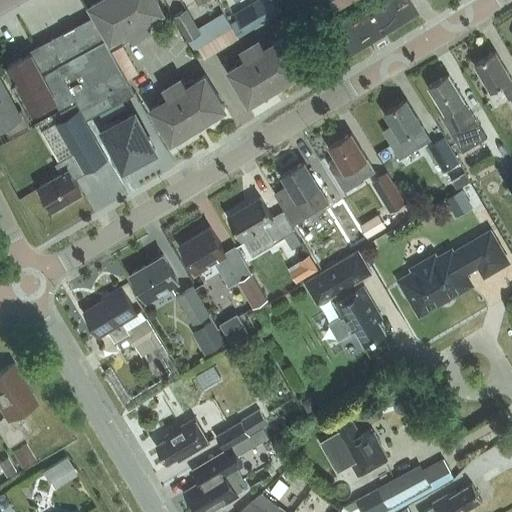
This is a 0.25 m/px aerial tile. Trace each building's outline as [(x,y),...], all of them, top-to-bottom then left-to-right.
[(145,20),(163,10),(156,0),(99,0),(91,5),(111,40),(128,30),(131,35),(148,25),(145,20)] [(274,0),(261,0),(235,15),(246,33),(282,12),(276,2),(274,0)] [(331,0),(336,9),(353,0),(331,0)] [(173,15),(188,40),(202,32),(188,7),(173,15)] [(32,52),(9,64),(34,111),(48,103),(46,100),(54,96),(61,109),(78,100),(88,119),(100,113),(123,100),(135,93),(95,21),(94,21),(94,22),(80,30),(79,30),(80,30),(66,38),(65,37),(65,38),(51,46),(50,44),(48,45),(49,47),(38,52),(37,51),(36,51),(38,53),(33,55),(32,52)] [(226,31),(233,41),(239,37),(233,27),(226,31)] [(226,45),(233,41),(226,31),(220,35),(226,45)] [(213,39),(219,49),(226,45),(220,35),(213,39)] [(303,69),(283,37),(265,48),(262,43),(244,54),(247,59),(229,70),(249,102),(303,69)] [(212,53),(219,49),(213,39),(206,43),(212,53)] [(206,43),(199,47),(205,58),(212,53),(206,43)] [(116,57),(127,51),(123,44),(112,50),(116,57)] [(120,64),(131,58),(127,51),(116,57),(120,64)] [(511,77),(496,51),(475,63),(491,90),(501,84),(509,98),(511,96),(511,78),(511,77)] [(125,71),(135,66),(131,58),(120,64),(125,71)] [(135,66),(125,71),(129,78),(139,73),(135,66)] [(487,136),(465,100),(448,73),(429,85),(445,112),(441,115),(463,151),(487,136)] [(172,140),(225,107),(205,75),(187,86),(184,81),(167,92),(170,97),(152,108),(172,140)] [(0,127),(4,125),(11,138),(31,127),(22,109),(18,111),(0,78),(0,77),(0,127)] [(419,143),(429,137),(422,125),(422,124),(407,99),(385,112),(400,138),(411,131),(419,143)] [(123,100),(100,113),(103,120),(127,107),(123,100)] [(78,110),(56,123),(73,153),(85,173),(108,159),(78,110)] [(135,113),(105,129),(124,166),(155,149),(135,113)] [(352,132),(329,146),(336,157),(331,160),(331,166),(334,171),(345,190),(362,179),(362,178),(375,170),(352,132)] [(443,170),(455,165),(460,162),(460,161),(445,136),(429,146),(443,170)] [(61,173),(39,186),(52,208),(82,191),(72,173),(77,170),(80,175),(85,173),(73,153),(56,164),(61,173)] [(328,201),(304,161),(282,175),(288,185),(275,193),(293,223),(328,201)] [(511,164),(501,171),(511,188),(511,164)] [(387,172),(373,181),(390,210),(405,201),(387,172)] [(470,182),(465,174),(452,182),(456,190),(470,182)] [(473,205),(462,187),(445,198),(456,215),(473,205)] [(273,216),(261,197),(230,215),(243,238),(266,224),(276,241),(295,230),(283,210),(273,216)] [(342,199),(326,208),(341,230),(342,229),(350,243),(364,234),(356,220),(342,199)] [(368,237),(378,231),(370,219),(360,224),(368,237)] [(238,280),(252,272),(236,245),(225,251),(211,226),(181,244),(196,270),(214,259),(229,286),(238,280)] [(403,280),(406,285),(405,288),(408,294),(411,294),(421,311),(469,283),(463,272),(479,263),(485,273),(507,260),(491,231),(452,254),(451,252),(436,261),(434,257),(415,268),(417,272),(403,280)] [(372,272),(359,249),(304,281),(318,304),(372,272)] [(131,273),(146,299),(179,280),(163,254),(131,273)] [(309,255),(299,261),(307,275),(318,269),(309,255)] [(252,272),(238,280),(243,289),(257,281),(252,272)] [(211,312),(194,284),(176,294),(194,322),(211,312)] [(162,342),(147,318),(128,330),(122,321),(137,313),(121,286),(109,293),(110,296),(85,311),(100,335),(109,330),(115,340),(126,334),(134,345),(149,336),(156,346),(162,342)] [(341,316),(330,323),(339,339),(350,332),(349,330),(351,329),(352,330),(356,328),(365,344),(386,331),(379,319),(383,317),(364,286),(336,303),(344,317),(342,318),(341,316)] [(221,321),(232,342),(252,332),(240,311),(221,321)] [(214,320),(203,326),(216,348),(226,342),(214,320)] [(14,364),(13,362),(0,370),(0,404),(6,414),(0,417),(0,432),(8,445),(28,433),(15,412),(36,400),(27,385),(25,386),(13,365),(14,364)] [(214,364),(196,374),(203,387),(221,377),(214,364)] [(399,391),(411,394),(414,380),(403,377),(399,391)] [(217,435),(225,448),(269,422),(261,408),(217,435)] [(168,462),(178,456),(179,459),(209,441),(195,417),(165,435),(167,438),(157,444),(168,462)] [(351,463),(358,476),(388,459),(371,429),(360,435),(351,417),(336,425),(340,431),(321,441),(338,470),(351,463)] [(232,446),(238,456),(254,447),(248,437),(232,446)] [(23,466),(37,459),(26,441),(12,449),(23,466)] [(185,491),(198,511),(205,511),(222,502),(224,504),(238,495),(237,492),(248,485),(237,468),(243,464),(232,446),(193,470),(201,482),(185,491)] [(0,464),(7,476),(17,470),(8,456),(0,460),(0,464)] [(377,486),(388,507),(432,484),(421,463),(377,486)] [(434,506),(423,511),(469,511),(471,511),(469,508),(483,500),(473,483),(451,496),(449,493),(432,503),(434,506)] [(275,511),(280,506),(262,492),(238,511),(275,511)]
